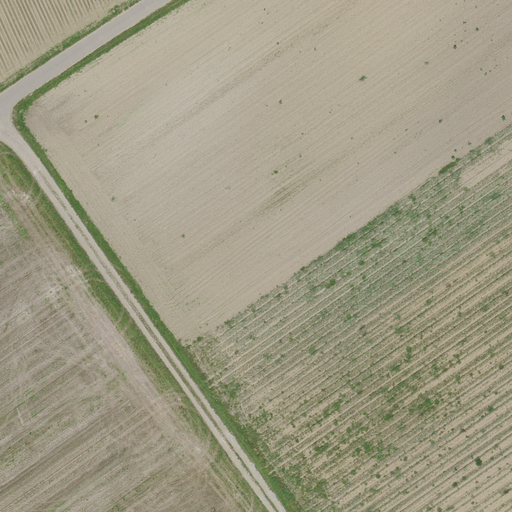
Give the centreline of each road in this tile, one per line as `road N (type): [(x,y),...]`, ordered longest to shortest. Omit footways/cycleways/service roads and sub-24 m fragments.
road 1 (track): [(280,511),(0,116)]
road 2 (track): [(0,107),(161,0)]
